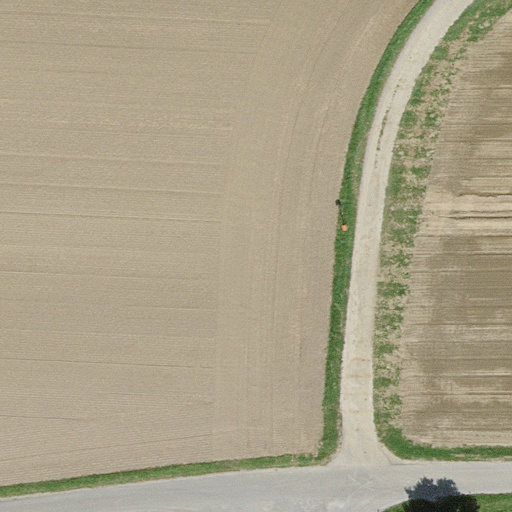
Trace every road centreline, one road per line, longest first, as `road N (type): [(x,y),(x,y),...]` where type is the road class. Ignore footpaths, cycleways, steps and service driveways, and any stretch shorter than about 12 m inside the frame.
road 1 (track): [(356,482),(364,298),(385,145),(431,34),(470,0)]
road 2 (track): [(511,481),(356,482),(119,511)]
